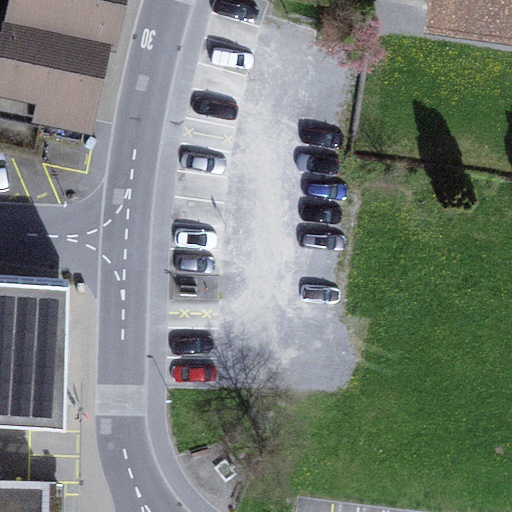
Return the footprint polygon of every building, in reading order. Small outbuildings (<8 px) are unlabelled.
[(87,120),(105,35),(112,37),(119,0),(13,0),(0,63),(0,112),(41,121),(43,111),(87,120)] [(511,0),(439,0),(438,10),(511,20),(511,0)] [(39,131),(83,140),(87,120),(43,111),(41,121),(39,131)] [(69,299),(69,278),(22,275),(0,273),(0,417),(66,421),(69,299)] [(28,511),(29,481),(0,481),(0,511),(28,511)] [(28,511),(43,511),(44,482),(29,481),(28,511)]
